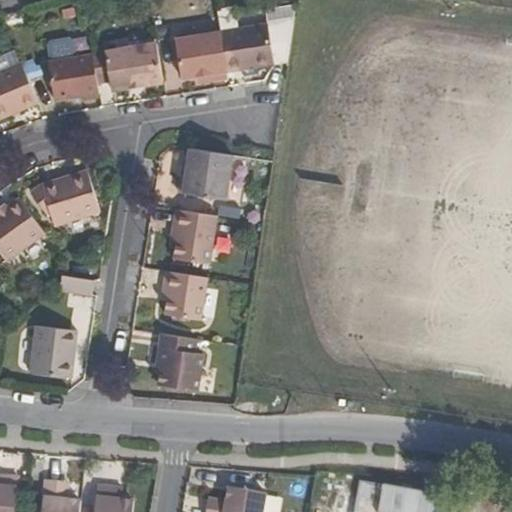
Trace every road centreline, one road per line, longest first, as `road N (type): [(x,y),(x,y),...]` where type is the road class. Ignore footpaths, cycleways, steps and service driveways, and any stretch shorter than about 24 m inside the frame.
road 1 (residential): [(511,450),(381,430),(179,427)]
road 2 (residential): [(97,420),(141,128)]
road 3 (residential): [(141,128),(72,138),(0,166)]
